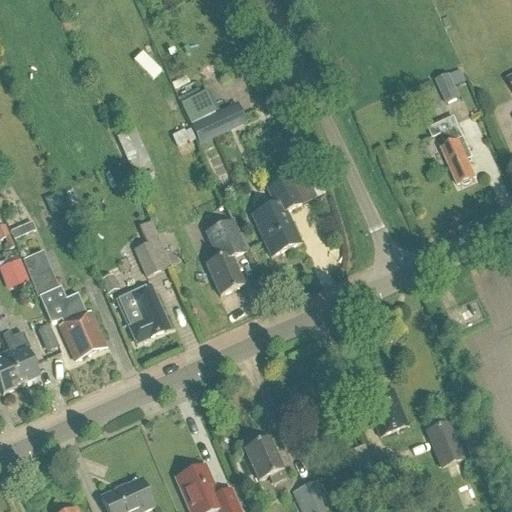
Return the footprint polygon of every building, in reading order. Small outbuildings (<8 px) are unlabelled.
[(140,59),(145,75),(155,72),(150,56),(140,59)] [(448,76),(454,88),(465,83),(459,71),(448,76)] [(433,84),(443,107),(458,99),(448,76),(433,84)] [(211,116),(195,77),(173,87),(199,149),(248,129),(238,105),(211,116)] [(442,153),(459,191),(477,183),(468,164),(471,161),(461,140),(454,122),(427,132),(431,142),(440,139),(444,148),(448,146),(449,149),(442,153)] [(312,173),(267,194),(274,210),(251,220),(270,262),(301,248),(286,215),(324,198),(312,173)] [(21,262),(20,262),(36,301),(58,291),(29,226),(9,235),(21,262)] [(246,256),(232,226),(207,236),(219,262),(205,268),(219,301),(244,290),(232,262),(246,256)] [(0,232),(0,251),(9,246),(2,232),(0,232)] [(163,274),(151,246),(133,254),(145,282),(163,274)] [(8,300),(26,294),(18,274),(1,280),(8,300)] [(66,304),(60,291),(39,300),(52,327),(61,323),(64,329),(59,332),(74,366),(104,353),(89,318),(85,320),(76,299),(66,304)] [(169,333),(149,291),(116,306),(135,349),(169,333)] [(9,355),(6,357),(20,390),(38,382),(26,355),(29,353),(22,336),(12,341),(10,335),(2,339),(9,355)] [(0,394),(2,399),(20,390),(6,357),(0,359),(0,394)] [(406,430),(392,395),(364,406),(378,441),(406,430)] [(463,463),(449,425),(424,434),(438,472),(463,463)] [(286,483),(268,442),(244,453),(258,486),(267,482),(271,490),(286,483)] [(216,499),(204,470),(175,483),(187,511),(235,511),(228,494),(216,499)] [(140,484),(122,492),(129,511),(151,511),(153,511),(140,484)] [(328,511),(317,485),(295,495),(302,511),(328,511)] [(129,511),(122,492),(100,502),(104,511),(129,511)]
